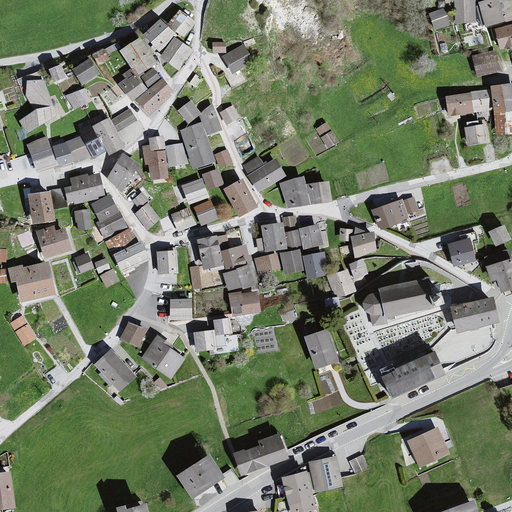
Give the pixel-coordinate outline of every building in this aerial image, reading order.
[(474,23),(473,0),(453,0),(453,22),(474,23)] [(486,0),(476,3),(482,28),(511,19),(511,0),(509,0),(501,2),(500,0),(486,0)] [(433,30),(448,26),(442,8),(427,14),(433,30)] [(195,21),(179,9),(167,24),(184,37),(195,21)] [(160,19),(143,34),(159,52),(171,41),(175,37),(178,35),(160,19)] [(511,24),(493,29),(499,49),(511,45),(511,24)] [(139,37),(119,51),(132,68),(137,76),(157,62),(139,37)] [(160,57),(179,71),(193,50),(175,37),(171,41),(160,57)] [(209,44),(210,52),(222,53),(222,43),(209,44)] [(218,58),(231,73),(252,61),(239,45),(218,58)] [(90,55),(97,66),(107,60),(102,50),(90,55)] [(493,50),(470,56),(477,79),(500,72),(493,50)] [(88,61),(70,71),(81,86),(99,75),(88,61)] [(161,78),(153,67),(141,77),(148,87),(161,78)] [(59,68),(46,72),(51,85),(65,81),(59,68)] [(125,78),(118,84),(132,102),(148,89),(137,76),(132,68),(123,74),(125,78)] [(193,75),(187,83),(192,88),(198,81),(193,75)] [(162,77),(136,100),(149,115),(172,96),(170,94),(173,91),(162,77)] [(59,119),(44,82),(29,84),(27,98),(36,115),(21,124),(29,138),(42,131),(59,119)] [(511,84),(493,87),(496,113),(497,133),(511,132),(511,84)] [(92,103),(85,89),(68,97),(75,111),(92,103)] [(483,91),(444,97),(448,116),(487,111),(483,91)] [(199,113),(190,101),(176,111),(187,124),(199,113)] [(197,116),(207,136),(221,131),(209,103),(197,116)] [(238,117),(230,105),(219,113),(226,124),(238,117)] [(137,120),(129,108),(110,121),(118,133),(137,120)] [(477,123),(487,123),(486,112),(476,112),(477,123)] [(122,148),(106,119),(90,128),(107,158),(122,148)] [(145,130),(139,119),(137,120),(118,133),(125,147),(145,130)] [(198,124),(179,132),(191,170),(212,163),(198,124)] [(325,124),(313,132),(325,149),(336,143),(325,124)] [(489,142),(487,126),(464,130),(467,145),(489,142)] [(89,127),(77,132),(91,161),(104,154),(90,128),(89,127)] [(258,152),(250,132),(231,142),(241,160),(258,152)] [(161,137),(147,139),(149,153),(164,150),(161,137)] [(42,138),(25,145),(36,171),(53,165),(42,138)] [(64,145),(50,148),(57,167),(72,162),(73,165),(88,160),(77,139),(64,145)] [(185,166),(179,144),(163,148),(167,169),(185,166)] [(166,178),(162,152),(147,155),(150,180),(166,178)] [(230,165),(224,152),(213,156),(219,170),(230,165)] [(20,154),(3,160),(8,179),(26,173),(20,154)] [(122,192),(137,167),(121,155),(106,180),(122,192)] [(284,177),(273,161),(261,166),(257,157),(242,168),(245,177),(258,193),(284,177)] [(215,171),(200,176),(206,191),(220,187),(215,171)] [(102,199),(97,176),(87,178),(70,181),(72,189),(63,190),(67,205),(73,202),(75,207),(102,199)] [(301,178),(278,185),(284,209),(308,203),(301,178)] [(199,180),(181,188),(187,207),(207,199),(199,180)] [(240,182),(223,192),(238,217),(255,207),(240,182)] [(330,200),(327,183),(307,185),(310,203),(330,200)] [(58,191),(26,197),(31,228),(54,225),(51,212),(66,210),(58,191)] [(140,194),(131,203),(137,210),(147,202),(140,194)] [(400,200),(369,212),(379,230),(398,223),(397,219),(417,213),(413,198),(402,202),(400,200)] [(119,215),(107,200),(90,207),(100,224),(119,215)] [(208,202),(193,210),(199,224),(216,217),(208,202)] [(146,205),(134,217),(145,232),(158,220),(146,205)] [(187,210),(168,218),(177,234),(196,225),(187,210)] [(85,213),(74,215),(77,233),(89,230),(85,213)] [(125,227),(119,215),(100,224),(95,227),(102,239),(125,227)] [(295,217),(281,218),(283,230),(297,228),(295,217)] [(281,225),(259,228),(261,239),(264,254),(285,250),(281,225)] [(302,249),(322,245),(317,225),(298,230),(302,249)] [(504,227),(491,233),(496,244),(509,238),(504,227)] [(70,252),(63,233),(55,233),(53,228),(33,233),(43,260),(70,252)] [(351,229),(339,229),(338,240),(351,240),(351,229)] [(138,242),(129,231),(105,244),(112,255),(138,242)] [(300,248),(297,231),(284,234),(287,251),(300,248)] [(373,231),(352,236),(354,259),(376,251),(373,231)] [(436,248),(444,245),(440,233),(421,240),(424,250),(436,246),(436,248)] [(215,237),(195,242),(202,271),(221,266),(215,237)] [(228,250),(226,237),(216,239),(218,252),(228,250)] [(261,239),(255,241),(256,254),(264,254),(261,239)] [(469,240),(450,245),(455,265),(474,260),(469,240)] [(113,258),(121,275),(148,264),(138,245),(113,258)] [(248,266),(243,247),(219,253),(224,272),(248,266)] [(299,249),(277,254),(281,277),(302,271),(299,249)] [(175,253),(154,255),(156,278),(177,276),(175,253)] [(323,253),(301,258),(305,281),(329,275),(323,253)] [(84,255),(71,261),(78,275),(91,268),(84,255)] [(276,255),(253,262),(257,278),(279,270),(276,255)] [(105,260),(93,265),(98,275),(109,271),(105,260)] [(360,260),(348,264),(353,280),(366,275),(360,260)] [(511,261),(511,260),(488,267),(492,281),(500,279),(503,290),(511,287),(511,261)] [(20,266),(4,271),(7,285),(13,284),(18,304),(51,296),(45,264),(23,271),(20,266)] [(247,267),(221,276),(226,291),(239,287),(240,291),(254,287),(247,267)] [(190,291),(199,290),(196,268),(187,269),(190,291)] [(355,291),(347,268),(327,276),(335,299),(355,291)] [(104,289),(118,283),(113,273),(99,280),(104,289)] [(385,317),(433,306),(431,296),(433,296),(429,279),(380,289),(381,295),(370,297),(365,305),(366,312),(372,315),(374,325),(386,322),(385,317)] [(239,294),(227,296),(230,319),(259,315),(256,294),(240,297),(239,294)] [(431,296),(433,306),(444,304),(442,294),(433,296),(431,296)] [(453,308),(458,331),(497,322),(492,298),(453,308)] [(191,301),(168,302),(169,323),(191,321),(191,301)] [(20,319),(9,326),(23,347),(34,339),(20,319)] [(228,319),(211,323),(214,338),(232,335),(228,319)] [(129,322),(118,342),(140,353),(150,332),(129,322)] [(325,329),(301,337),(312,369),(337,361),(325,329)] [(193,351),(212,351),(211,333),(193,334),(193,351)] [(156,338),(140,359),(169,382),(184,360),(156,338)] [(109,350),(92,366),(99,374),(94,376),(116,395),(134,378),(109,350)] [(382,373),(393,399),(445,376),(433,350),(382,373)] [(511,384),(500,388),(509,416),(511,414),(511,384)] [(436,427),(406,442),(418,467),(449,454),(436,427)] [(262,445),(234,453),(242,476),(291,459),(281,431),(259,439),(262,445)] [(208,455),(174,477),(189,498),(223,477),(208,455)] [(333,457),(307,464),(313,494),(341,490),(333,457)] [(360,457),(348,462),(354,475),(368,470),(360,457)] [(303,472),(279,478),(288,511),(311,511),(315,511),(303,472)] [(8,473),(0,474),(0,511),(13,510),(8,473)] [(475,511),(472,501),(442,511),(475,511)]
